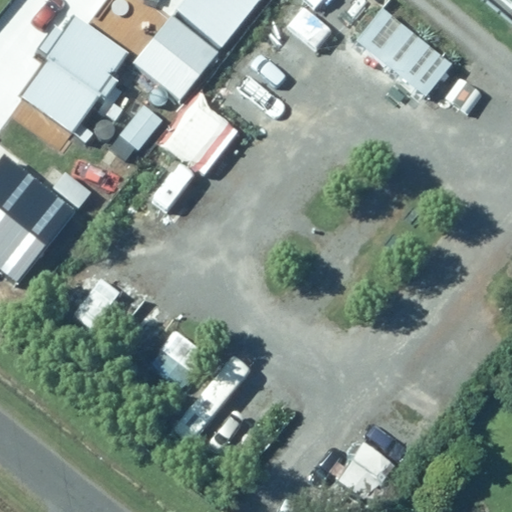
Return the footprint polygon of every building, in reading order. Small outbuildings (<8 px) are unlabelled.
[(331,0),(299,0),(293,8),(327,31),(343,7),(331,0)] [(377,14),(353,45),(428,104),(452,73),(377,14)] [(46,61),(18,99),(71,138),(131,57),(76,17),(61,38),(52,31),(36,53),(46,61)] [(172,18),(134,68),(181,105),(220,56),(172,18)] [(465,67),(445,100),(467,114),(488,81),(465,67)] [(294,278),(328,305),(398,215),(364,189),(294,278)]
